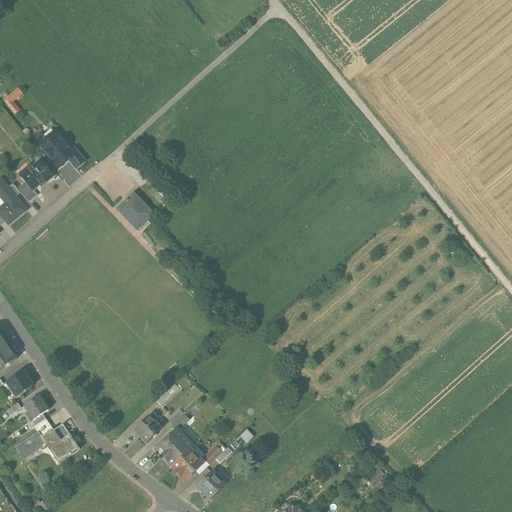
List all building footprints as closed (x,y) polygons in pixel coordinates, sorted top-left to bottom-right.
[(4,101),(15,115),(19,112),(12,102),(22,94),(18,89),(4,101)] [(68,160),(73,156),(70,152),(55,133),(54,134),(51,130),(44,136),(47,140),(40,145),(59,168),(68,160)] [(74,148),(70,152),(73,156),(68,160),(77,169),(86,162),(74,148)] [(40,161),(21,177),(25,182),(33,190),(40,185),(41,186),(53,176),(40,161)] [(0,215),(6,222),(8,225),(26,210),(16,197),(8,188),(0,177),(0,199),(4,204),(0,206),(0,215)] [(33,190),(25,182),(17,189),(20,193),(28,203),(37,196),(33,190)] [(13,185),(8,188),(16,197),(20,193),(17,189),(13,185)] [(153,214),(133,193),(119,206),(139,227),(143,223),(146,226),(150,223),(147,220),(153,214)] [(152,240),(145,233),(142,237),(148,244),(152,240)] [(6,344),(0,347),(0,370),(16,359),(6,344)] [(23,371),(7,382),(11,389),(10,390),(15,398),(33,386),(23,371)] [(167,392),(156,402),(161,407),(172,397),(167,392)] [(48,410),(39,396),(24,406),(34,420),(48,410)] [(18,403),(7,410),(11,415),(21,409),(18,403)] [(150,416),(134,432),(140,438),(156,423),(150,416)] [(177,423),(171,429),(176,433),(177,432),(189,421),(185,416),(177,423)] [(46,419),(34,428),(37,433),(39,432),(42,437),(53,429),(46,419)] [(173,419),(167,425),(171,429),(177,423),(173,419)] [(156,423),(140,438),(147,444),(162,429),(156,423)] [(62,425),(54,431),(53,429),(42,437),(39,432),(37,433),(16,447),(25,460),(43,448),(46,447),(45,446),(49,444),(61,462),(59,464),(79,450),(74,442),(73,442),(62,426),(63,426),(62,425)] [(177,432),(176,433),(157,451),(173,467),(190,451),(194,446),(184,435),(182,437),(177,432)] [(216,447),(203,460),(210,467),(215,461),(222,454),(216,447)] [(222,454),(215,461),(219,465),(232,453),(228,449),(222,454)] [(190,451),(173,467),(177,472),(176,472),(176,475),(179,478),(182,478),(182,477),(186,481),(203,464),(190,451)] [(225,486),(212,473),(197,487),(199,485),(206,493),(204,494),(211,501),(225,486)]
